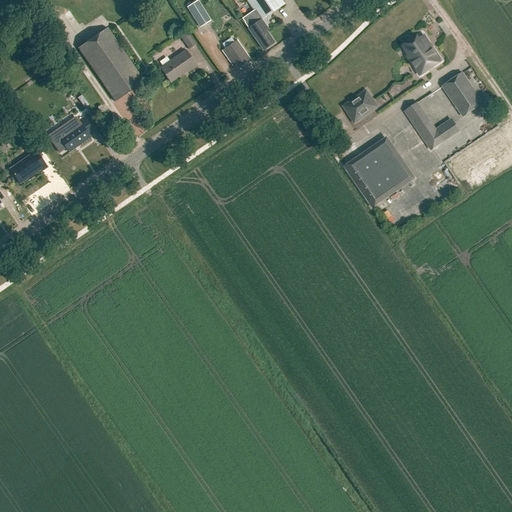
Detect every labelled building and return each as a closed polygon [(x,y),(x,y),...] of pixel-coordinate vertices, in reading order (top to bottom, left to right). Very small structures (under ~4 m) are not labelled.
[(245,0),(253,11),(242,19),(245,23),(244,23),(263,50),(273,43),(265,31),(267,30),(261,21),(284,5),(284,4),(280,0),(245,0)] [(197,1),(187,7),(200,28),(210,21),(197,1)] [(106,29),(78,48),(115,102),(143,82),(106,29)] [(181,37),(189,49),(195,45),(187,33),(181,37)] [(409,56),(407,57),(420,76),(441,61),(424,36),(419,39),(417,37),(403,46),(409,56)] [(236,64),(238,67),(247,61),(245,58),(248,56),(237,41),(222,51),(233,67),(236,64)] [(196,67),(185,51),(160,69),(170,82),(182,74),(182,73),(186,70),(188,73),(196,67)] [(444,86),(464,116),(481,105),(461,74),(444,86)] [(346,107),(355,121),(376,107),(366,93),(359,98),(360,99),(353,103),(353,102),(346,107)] [(406,110),(433,150),(461,131),(452,117),(437,128),(419,101),(406,110)] [(76,119),(49,138),(59,153),(66,149),(69,152),(90,138),(87,134),(97,127),(89,114),(78,122),(76,119)] [(372,208),(412,181),(383,140),(344,167),(372,208)] [(47,167),(34,149),(34,150),(36,152),(10,170),(19,184),(20,183),(19,182),(29,175),(30,177),(41,169),(42,171),(47,167)]
